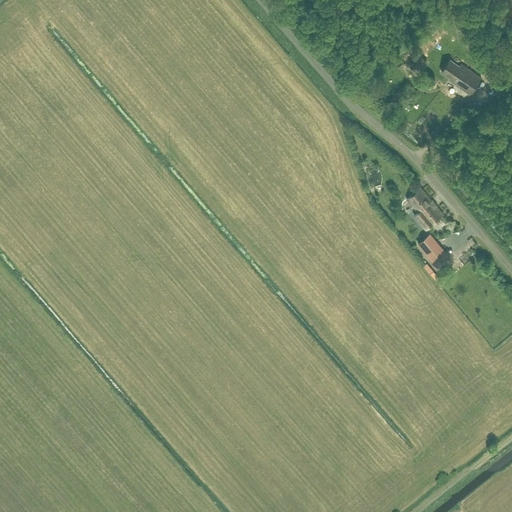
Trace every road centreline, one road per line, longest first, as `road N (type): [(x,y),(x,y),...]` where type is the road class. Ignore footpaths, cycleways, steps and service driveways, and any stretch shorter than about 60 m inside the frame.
road 1 (unclassified): [(511,273),(258,0)]
road 2 (unclassified): [(417,511),(511,436)]
